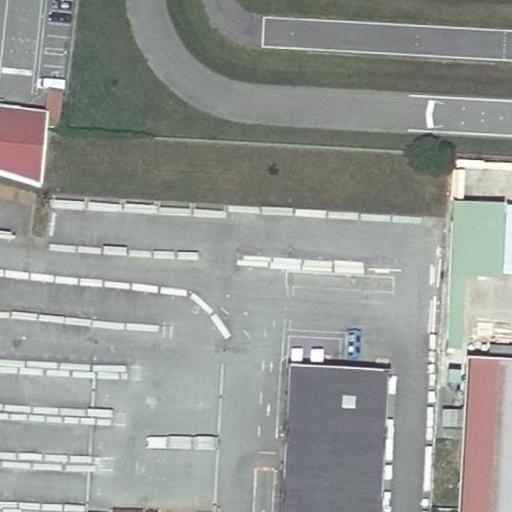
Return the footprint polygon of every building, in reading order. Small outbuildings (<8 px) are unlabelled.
[(23,115),(0,112),(0,180),(16,185),(23,115)] [(33,116),(23,115),(16,185),(41,193),(47,130),(58,132),(59,122),(49,121),(49,118),(33,116)] [(511,280),(511,206),(452,204),(446,350),(464,351),(467,278),(511,280)] [(511,511),(511,368),(463,366),(455,511),(511,511)] [(287,371),(279,511),(377,511),(385,376),(287,371)]
